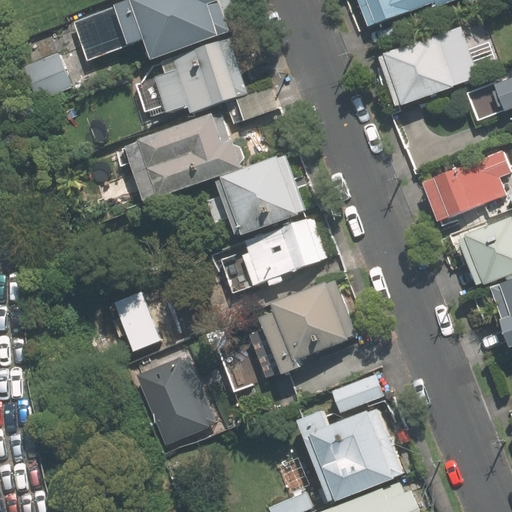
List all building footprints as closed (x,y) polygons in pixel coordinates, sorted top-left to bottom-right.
[(224,0),(127,0),(120,3),(137,45),(150,39),(158,58),(224,31),(214,5),(225,1),(224,0)] [(363,0),(373,26),(435,5),(436,8),(458,0),(363,0)] [(93,14),(74,22),(92,63),(111,55),(114,53),(96,12),(93,14)] [(468,27),(384,55),(402,108),(486,79),(468,27)] [(196,115),(252,95),(232,38),(168,61),(172,73),(151,80),(164,117),(193,106),(196,115)] [(58,53),(22,69),(38,105),(74,89),(58,53)] [(511,77),(473,94),(484,122),(511,112),(511,114),(511,77)] [(222,132),(215,114),(151,137),(155,146),(135,153),(153,203),(224,178),(240,172),(238,167),(251,162),(244,142),(237,145),(231,129),(222,132)] [(511,168),(505,150),(428,180),(444,222),(510,196),(503,177),(511,173),(511,168)] [(290,157),(289,156),(224,180),(225,181),(247,241),(242,242),(257,285),(327,261),(317,233),(290,157)] [(511,276),(511,219),(466,236),(485,286),(511,276)] [(340,280),(281,304),(284,313),(269,319),(292,376),(309,369),(306,360),(362,337),(340,280)] [(511,283),(497,289),(511,326),(511,283)] [(379,377),(340,394),(347,411),(387,395),(379,377)] [(307,420),(339,502),(410,475),(384,409),(339,427),(332,410),(307,420)] [(338,511),(426,511),(414,481),(338,511)] [(281,506),(283,511),(314,511),(318,511),(311,494),(281,506)]
